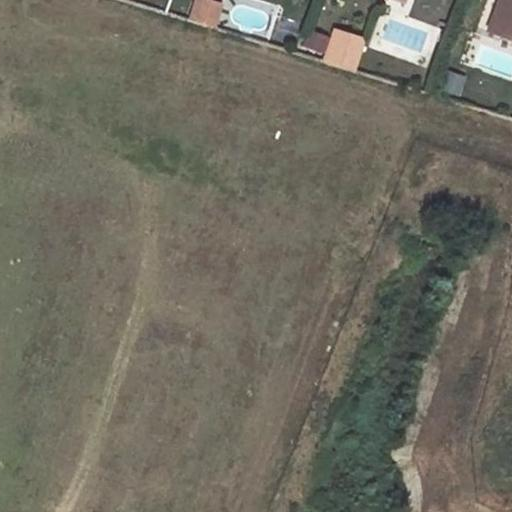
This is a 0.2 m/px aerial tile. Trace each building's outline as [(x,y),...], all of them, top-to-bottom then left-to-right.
[(222,0),(194,0),(188,18),(216,27),(224,0),(222,0)] [(511,0),(507,0),(499,24),(511,28),(511,0)] [(341,25),(333,54),(364,63),(372,34),(341,25)] [(321,55),(329,36),(310,29),(302,48),(321,55)] [(444,70),(441,92),(462,95),(465,73),(444,70)]
